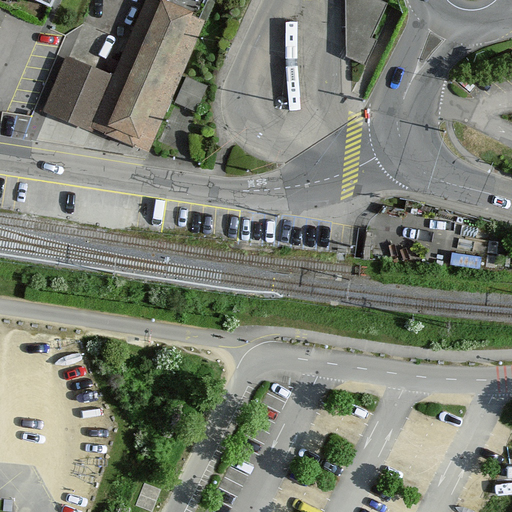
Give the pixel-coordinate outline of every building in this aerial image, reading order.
[(60,0),(30,0),(55,11),(60,0)] [(153,2),(148,0),(115,80),(93,131),(151,156),(207,25),(202,23),(153,2)] [(153,0),(153,2),(202,23),(211,0),(153,0)] [(372,38),(388,2),(382,0),(345,0),(346,56),(365,64),(376,40),(372,38)] [(93,131),(115,80),(67,60),(46,111),(93,131)] [(208,89),(187,80),(176,106),(197,114),(208,89)]
